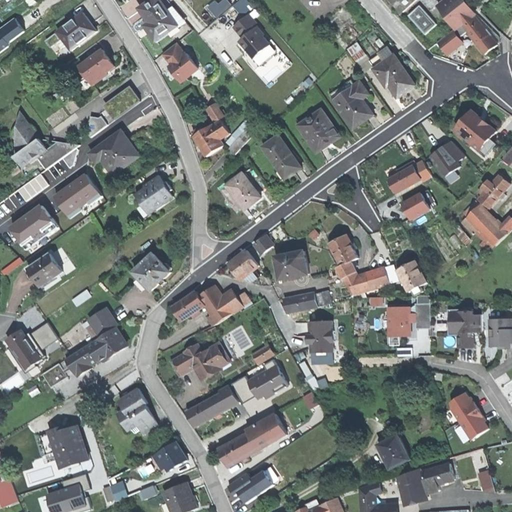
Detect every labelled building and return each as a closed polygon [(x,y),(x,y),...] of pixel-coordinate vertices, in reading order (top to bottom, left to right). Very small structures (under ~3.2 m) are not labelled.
[(152,0),(149,2),(140,8),(150,21),(154,29),(151,31),(157,41),(180,26),(162,0),(152,0)] [(245,15),(255,7),(249,0),(242,0),(237,5),(245,15)] [(394,0),(396,3),(404,12),(417,0),(394,0)] [(447,0),(438,7),(445,16),(455,8),(448,0),(447,0)] [(477,14),(465,0),(464,0),(455,8),(445,16),(456,30),(463,24),(475,15),(477,14)] [(219,5),(216,1),(209,8),(217,17),(224,11),(219,5)] [(409,16),(426,34),(437,24),(421,6),(409,16)] [(352,12),(339,21),(344,29),(357,21),(352,12)] [(59,31),(72,50),(97,31),(90,21),(84,13),(59,31)] [(251,14),(236,27),(241,33),(245,38),(260,27),(261,26),(251,14)] [(498,45),(490,36),(486,30),(475,15),(463,24),(468,31),(486,54),(490,51),(498,45)] [(460,38),(468,31),(463,24),(456,30),(440,42),(449,54),(463,43),(460,38)] [(265,36),(266,34),(260,27),(245,38),(242,41),(256,58),(272,45),(265,36)] [(362,62),(372,54),(360,40),(351,48),(362,62)] [(178,43),(166,53),(174,64),(173,65),(179,73),(177,74),(183,82),(201,68),(189,53),(187,54),(178,43)] [(90,77),(96,85),(105,79),(103,77),(109,72),(117,67),(112,58),(106,49),(82,66),(90,77)] [(372,61),(377,68),(395,56),(389,49),(372,61)] [(377,68),(375,70),(387,88),(390,85),(398,97),(406,91),(407,92),(411,90),(416,86),(396,56),(395,56),(377,68)] [(87,91),(96,85),(90,77),(81,82),(87,91)] [(332,95),(335,100),(356,86),(352,81),(332,95)] [(335,100),(355,129),(365,122),(375,115),(364,100),(361,95),(368,91),(362,82),(356,86),(335,100)] [(110,108),(117,118),(143,100),(134,86),(125,93),(127,95),(110,108)] [(371,95),(368,91),(361,95),(364,100),(371,95)] [(210,109),(218,123),(226,117),(226,116),(228,115),(225,109),(223,111),(218,104),(210,109)] [(299,125),(318,153),(327,147),(325,144),(340,134),(323,109),(299,125)] [(22,111),(20,124),(24,122),(29,123),(22,111)] [(479,149),(481,151),(491,139),(497,131),(484,121),(472,111),(456,130),(479,149)] [(91,133),(93,136),(111,123),(104,115),(102,116),(94,115),(91,133)] [(214,126),(222,139),(231,133),(223,120),(217,124),(214,126)] [(40,145),(41,138),(41,134),(40,130),(37,127),(34,124),(29,123),(24,122),(20,124),(17,126),(14,129),(13,134),(18,135),(16,144),(22,152),(16,156),(24,167),(39,156),(47,169),(81,145),(70,143),(59,141),(49,149),(46,145),(40,145)] [(208,156),(226,145),(222,139),(214,126),(213,126),(202,133),(199,128),(194,132),(197,136),(196,136),(201,145),(208,156)] [(105,158),(115,174),(142,155),(133,142),(125,130),(92,152),(99,162),(105,158)] [(229,149),(235,155),(252,135),(246,130),(229,149)] [(342,137),(340,134),(325,144),(327,147),(335,142),(342,137)] [(280,135),(264,146),(286,178),(294,173),(302,167),(280,135)] [(497,144),(491,139),(481,151),(479,149),(477,151),(486,158),(497,144)] [(442,149),(432,156),(446,177),(461,166),(458,162),(466,156),(453,141),(442,149)] [(108,179),(115,174),(105,158),(99,162),(101,165),(99,166),(108,179)] [(424,161),(415,166),(422,179),(424,182),(433,177),(424,161)] [(398,171),(400,174),(415,166),(413,163),(404,168),(398,171)] [(390,180),(397,193),(422,179),(415,166),(400,174),(390,180)] [(238,177),(228,184),(244,206),(245,209),(253,203),(261,197),(245,172),(238,177)] [(149,185),(136,193),(150,214),(175,197),(171,191),(174,189),(172,186),(170,184),(164,188),(162,184),(165,182),(160,175),(147,183),(149,185)] [(236,211),(244,206),(228,184),(238,177),(236,175),(219,186),(226,197),(226,201),(227,203),(228,204),(232,205),(236,211)] [(480,200),(490,208),(499,198),(503,193),(510,185),(505,181),(500,176),(493,184),(487,192),(484,196),(480,200)] [(490,181),(483,188),(487,192),(493,184),(490,181)] [(431,209),(422,193),(403,204),(408,212),(412,220),(431,209)] [(470,209),(473,212),(481,205),(478,201),(470,209)] [(473,212),(469,216),(471,219),(478,226),(496,245),(508,234),(503,228),(481,205),(473,212)] [(474,230),(478,226),(471,219),(467,223),(474,230)] [(511,219),(503,228),(508,234),(511,230),(511,219)] [(310,235),(315,240),(320,235),(316,230),(310,235)] [(256,244),(264,254),(274,246),(266,236),(256,244)] [(331,245),(342,267),(353,262),(355,261),(359,259),(357,253),(359,252),(353,240),(351,242),(348,236),(339,241),(331,245)] [(230,264),(241,279),(250,273),(256,268),(259,266),(248,251),(239,258),(230,264)] [(44,258),(30,268),(37,276),(41,283),(51,276),(53,279),(66,270),(53,252),(47,256),(49,258),(45,260),(44,258)] [(279,271),(281,280),(310,275),(305,252),(277,257),(279,271)] [(156,253),(136,272),(142,278),(148,285),(153,290),(161,283),(163,285),(165,283),(166,282),(164,280),(173,272),(172,270),(173,270),(172,267),(169,264),(166,263),(166,264),(156,253)] [(406,266),(398,270),(410,292),(413,291),(421,286),(428,283),(416,261),(406,266)] [(352,295),(356,294),(351,278),(359,276),(355,268),(353,262),(342,267),(339,269),(352,295)] [(386,267),(375,271),(380,287),(391,283),(386,267)] [(375,271),(367,273),(372,289),(380,287),(375,271)] [(359,276),(364,292),(372,289),(367,273),(359,276)] [(43,286),(53,279),(51,276),(41,283),(43,286)] [(356,294),(364,292),(359,276),(351,278),(356,294)] [(144,289),(148,285),(142,278),(138,282),(144,289)] [(54,281),(53,279),(43,286),(45,288),(54,281)] [(216,286),(201,296),(207,305),(213,315),(219,324),(234,314),(224,299),(216,286)] [(424,291),(421,286),(413,291),(415,296),(424,291)] [(233,290),(224,299),(234,314),(244,306),(239,298),(233,290)] [(332,291),(326,293),(329,305),(334,303),(332,291)] [(200,310),(207,305),(201,296),(198,292),(184,301),(175,307),(183,321),(192,315),(200,310)] [(287,306),(289,314),(319,307),(316,295),(316,293),(285,300),(287,306)] [(326,293),(316,295),(319,307),(329,305),(326,293)] [(246,294),(239,298),(244,306),(251,302),(246,294)] [(410,308),(389,309),(390,336),(399,336),(411,336),(411,322),(416,322),(416,330),(431,329),(431,304),(416,304),(416,315),(410,315),(410,308)] [(91,320),(94,324),(102,336),(117,327),(119,325),(108,309),(91,320)] [(448,312),(449,324),(455,324),(455,333),(459,333),(459,348),(465,348),(474,348),(473,327),(477,327),(477,332),(482,332),(482,315),(473,315),(473,309),(450,310),(450,312),(448,312)] [(202,313),(200,310),(192,315),(194,318),(202,313)] [(213,327),(219,324),(213,315),(208,317),(213,327)] [(496,320),(490,326),(491,347),(500,347),(500,349),(507,349),(511,349),(511,343),(511,322),(511,319),(496,320)] [(13,346),(29,369),(37,363),(38,366),(39,365),(37,363),(44,358),(43,358),(48,355),(43,349),(60,338),(61,338),(50,321),(49,322),(50,323),(33,333),(31,331),(27,334),(19,333),(10,338),(14,344),(10,347),(11,347),(13,346)] [(332,323),(311,324),(311,332),(311,337),(308,337),(308,345),(312,345),(312,354),(333,353),(333,343),(334,343),(334,332),(332,332),(332,323)] [(88,328),(96,340),(99,339),(102,336),(94,324),(88,328)] [(102,336),(99,339),(111,357),(129,346),(123,337),(117,327),(102,336)] [(96,340),(67,359),(77,375),(78,374),(80,377),(93,368),(92,366),(100,361),(104,362),(111,357),(99,339),(96,340)] [(177,370),(181,377),(196,368),(198,367),(205,379),(223,369),(221,365),(230,359),(222,344),(205,354),(200,345),(186,353),(187,354),(173,363),(177,370)] [(253,355),(259,364),(275,355),(269,345),(253,355)] [(334,364),(333,353),(312,354),(313,365),(334,364)] [(278,358),(268,364),(271,369),(281,364),(278,358)] [(233,363),(230,359),(221,365),(223,369),(233,363)] [(61,363),(44,374),(53,388),(70,377),(61,363)] [(271,369),(254,378),(262,395),(264,399),(295,383),(284,363),(281,364),(271,369)] [(203,380),(205,379),(198,367),(196,368),(203,380)] [(251,374),(235,382),(245,403),(262,395),(254,378),(251,374)] [(220,392),(221,394),(222,394),(230,409),(241,403),(231,386),(220,392)] [(140,388),(121,401),(126,409),(130,415),(148,404),(149,403),(145,395),(140,388)] [(305,396),(313,409),(323,403),(316,390),(305,396)] [(191,418),(196,427),(230,409),(222,394),(221,394),(188,413),(191,418)] [(466,394),(451,403),(452,409),(473,440),(489,429),(482,418),(484,417),(479,410),(474,402),(472,404),(466,394)] [(150,407),(148,404),(130,415),(126,409),(120,414),(131,431),(134,429),(140,425),(143,429),(146,434),(158,427),(150,414),(150,407)] [(161,425),(150,407),(150,414),(158,427),(161,425)] [(249,434),(259,451),(289,435),(277,414),(247,430),(249,434)] [(52,432),(63,468),(89,460),(82,436),(79,427),(70,430),(70,426),(52,432)] [(249,456),(259,451),(249,434),(244,437),(242,434),(230,440),(232,444),(220,450),(225,459),(230,467),(243,460),(249,456)] [(400,435),(380,445),(386,457),(392,469),(412,459),(400,435)] [(167,464),(171,471),(189,460),(183,450),(178,441),(160,452),(167,464)] [(0,448),(0,474),(2,481),(11,478),(0,448)] [(162,467),(167,464),(160,452),(150,458),(156,467),(157,470),(162,467)] [(423,472),(429,494),(441,490),(439,484),(449,481),(456,479),(451,463),(427,470),(426,469),(424,470),(424,471),(423,472)] [(269,468),(252,478),(248,472),(231,484),(240,497),(243,495),(248,502),(278,483),(269,468)] [(420,469),(399,477),(405,502),(423,498),(420,489),(425,487),(420,469)] [(480,474),(484,491),(497,492),(495,485),(490,471),(480,474)] [(95,488),(91,473),(67,480),(69,488),(50,494),(55,511),(83,511),(96,508),(89,489),(95,488)] [(11,478),(2,481),(0,482),(0,495),(4,506),(20,500),(11,478)] [(128,480),(115,483),(119,499),(132,496),(128,480)] [(164,491),(172,511),(187,511),(199,508),(194,495),(188,482),(164,491)] [(361,488),(362,511),(395,511),(395,504),(374,505),(373,496),(382,492),(382,482),(361,488)] [(114,484),(107,487),(112,501),(119,499),(114,484)] [(159,485),(146,488),(148,496),(161,494),(159,485)] [(424,502),(423,498),(405,502),(406,506),(424,502)] [(343,511),(338,499),(324,505),(326,511),(343,511)] [(298,511),(307,511),(320,507),(317,501),(306,505),(307,508),(298,511)]
